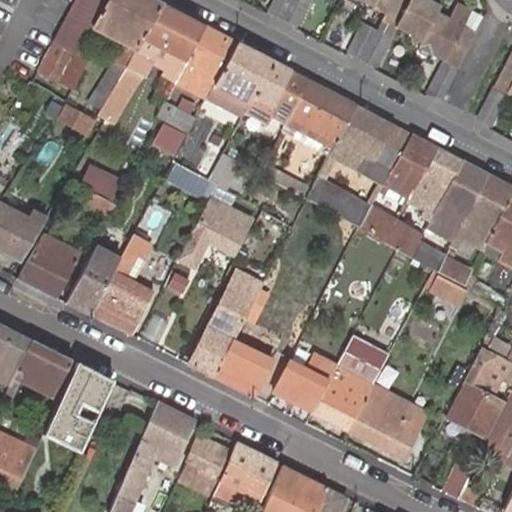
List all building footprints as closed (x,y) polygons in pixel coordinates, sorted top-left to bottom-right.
[(134,49),(160,4),(152,0),(75,0),(53,42),(36,72),(68,88),(84,59),(75,54),(85,37),(90,27),(97,30),(108,36),(127,46),(134,49)] [(283,17),(291,0),(276,0),(271,12),(283,17)] [(306,0),(291,0),(283,17),(294,23),(306,0)] [(350,0),(384,15),(390,0),(350,0)] [(439,5),(430,0),(390,0),(384,15),(380,21),(420,42),(436,12),(439,5)] [(449,65),(468,29),(463,26),(470,10),(456,3),(448,17),(436,12),(420,42),(417,49),(449,65)] [(184,62),(203,27),(160,4),(134,49),(124,67),(110,93),(111,94),(100,112),(106,116),(119,99),(133,72),(142,77),(151,62),(146,59),(154,46),(171,55),(184,62)] [(92,41),(97,30),(90,27),(85,37),(92,41)] [(217,78),(235,43),(222,37),(203,27),(184,62),(190,65),(203,72),(199,79),(213,86),(216,79),(217,78)] [(350,52),(361,57),(373,32),(362,27),(350,52)] [(475,32),(468,29),(449,65),(457,68),(475,32)] [(373,32),(361,57),(372,62),(384,37),(373,32)] [(270,62),(235,43),(217,78),(242,91),(238,98),(248,103),(270,62)] [(127,46),(122,45),(88,102),(99,109),(124,67),(134,49),(127,46)] [(164,68),(171,55),(154,46),(146,59),(151,62),(164,68)] [(492,87),(502,92),(511,74),(511,51),(492,87)] [(285,123),(306,80),(287,70),(270,62),(248,103),(249,104),(245,111),(251,115),(255,108),(285,123)] [(432,95),(446,70),(443,68),(429,94),(432,95)] [(454,74),(446,70),(432,95),(441,99),(454,74)] [(511,74),(502,92),(511,97),(511,74)] [(242,91),(217,78),(216,79),(213,86),(205,100),(209,103),(217,88),(238,98),(242,91)] [(329,155),(356,107),(306,80),(285,123),(280,132),(302,144),(311,127),(327,136),(318,152),(328,158),(329,155)] [(477,117),(486,122),(500,97),(490,92),(477,117)] [(500,97),(486,122),(488,123),(501,98),(500,97)] [(153,115),(185,131),(193,115),(161,99),(153,115)] [(63,100),(53,117),(70,128),(81,110),(68,103),(63,100)] [(389,173),(410,135),(356,107),(329,155),(328,158),(313,186),(311,190),(306,200),(328,213),(351,225),(357,228),(368,209),(369,208),(350,198),(350,200),(321,183),(335,158),(356,170),(364,156),(379,165),(377,167),(389,173)] [(146,144),(170,155),(181,131),(158,120),(146,144)] [(302,144),(318,152),(327,136),(311,127),(302,144)] [(407,199),(436,148),(410,135),(389,173),(382,184),(390,188),(404,195),(403,197),(407,199)] [(428,221),(460,161),(436,148),(407,199),(425,208),(420,217),(428,221)] [(205,180),(172,161),(162,179),(206,204),(209,199),(228,210),(236,196),(225,190),(240,162),(221,151),(205,180)] [(382,184),(389,173),(377,167),(379,165),(364,156),(356,170),(382,184)] [(38,171),(25,161),(7,187),(21,197),(38,171)] [(454,236),(486,174),(460,161),(428,221),(447,231),(447,232),(454,236)] [(85,162),(75,183),(107,198),(117,177),(85,162)] [(311,190),(264,166),(259,175),(263,177),(306,200),(311,190)] [(488,234),(511,189),(511,187),(486,174),(454,236),(450,244),(456,247),(462,236),(483,247),(484,244),(488,234)] [(63,198),(108,220),(115,206),(72,184),(63,198)] [(390,188),(382,184),(378,191),(404,204),(407,199),(403,197),(404,195),(390,188)] [(511,189),(488,234),(501,241),(498,246),(502,249),(501,253),(497,260),(511,267),(511,189)] [(206,204),(204,206),(214,211),(217,204),(209,199),(206,204)] [(0,204),(0,253),(2,255),(2,254),(18,261),(44,218),(32,212),(27,219),(13,211),(5,207),(0,204)] [(204,206),(191,233),(178,259),(192,267),(206,241),(233,256),(250,222),(228,210),(217,204),(214,211),(204,206)] [(394,224),(368,209),(357,228),(383,243),(394,224)] [(383,243),(396,251),(409,258),(417,243),(419,238),(394,224),(383,243)] [(89,315),(130,335),(152,293),(124,277),(135,257),(141,260),(150,243),(132,234),(120,257),(113,269),(112,271),(107,280),(89,315)] [(501,241),(488,234),(484,244),(501,253),(502,249),(498,246),(501,241)] [(16,279),(55,298),(79,254),(40,235),(16,279)] [(409,258),(433,271),(435,272),(443,257),(417,243),(409,258)] [(120,257),(95,244),(89,256),(113,269),(120,257)] [(64,302),(89,315),(107,280),(112,271),(113,269),(89,256),(82,268),(64,302)] [(443,257),(435,272),(462,286),(468,275),(470,271),(443,257)] [(169,272),(163,291),(179,296),(185,276),(169,272)] [(235,272),(232,277),(242,282),(245,277),(235,272)] [(468,275),(462,286),(471,291),(477,280),(468,275)] [(428,290),(447,301),(455,286),(436,276),(428,290)] [(187,365),(211,376),(231,340),(251,302),(258,290),(260,285),(245,277),(242,282),(232,277),(187,365)] [(258,290),(251,302),(262,307),(268,296),(258,290)] [(141,335),(158,343),(170,316),(153,308),(141,335)] [(388,315),(375,339),(388,346),(401,322),(388,315)] [(29,339),(0,324),(0,354),(4,356),(1,363),(0,364),(0,374),(11,380),(13,377),(19,364),(29,339)] [(70,359),(29,339),(19,364),(13,377),(51,396),(70,359)] [(509,347),(493,339),(488,348),(505,357),(509,347)] [(211,376),(252,398),(271,360),(242,345),(231,340),(211,376)] [(501,358),(479,347),(460,384),(462,385),(446,417),(482,436),(500,402),(486,396),(477,391),(493,362),(498,364),(501,358)] [(373,349),(364,366),(375,371),(384,355),(373,349)] [(311,413),(346,431),(371,385),(342,369),(345,363),(348,365),(353,355),(343,350),(335,366),(311,413)] [(328,350),(326,356),(332,360),(335,354),(328,350)] [(272,393),(311,413),(335,366),(312,354),(304,369),(288,361),(272,393)] [(500,369),(505,360),(501,358),(498,364),(493,362),(477,391),(486,396),(500,369)] [(507,399),(511,388),(511,363),(505,360),(500,369),(505,372),(496,393),(507,399)] [(96,373),(75,362),(44,431),(79,448),(108,387),(93,379),(96,373)] [(111,380),(96,373),(93,379),(108,387),(111,380)] [(371,385),(346,431),(383,450),(403,460),(427,413),(407,403),(371,385)] [(511,388),(507,399),(508,399),(505,406),(487,438),(484,446),(503,455),(508,447),(511,441),(511,388)] [(482,436),(486,438),(504,405),(500,402),(482,436)] [(193,422),(155,403),(140,440),(155,448),(160,451),(177,459),(193,422)] [(504,405),(486,438),(487,438),(505,406),(504,405)] [(213,442),(197,434),(192,445),(193,446),(187,460),(201,467),(209,471),(206,477),(212,480),(215,474),(222,460),(207,453),(213,442)] [(33,455),(0,439),(0,455),(7,459),(2,469),(22,478),(30,460),(33,455)] [(155,448),(140,440),(118,489),(111,505),(108,511),(128,511),(132,504),(134,499),(143,478),(145,473),(151,458),(155,448)] [(227,449),(213,442),(207,453),(222,460),(227,449)] [(275,463),(235,442),(219,480),(214,493),(220,495),(226,483),(247,493),(259,499),(275,463)] [(155,448),(151,458),(172,468),(177,459),(160,451),(155,448)] [(314,511),(326,488),(281,466),(259,511),(314,511)] [(442,492),(457,500),(470,473),(454,466),(442,492)] [(209,471),(201,467),(193,482),(204,487),(207,482),(210,483),(212,480),(206,477),(209,471)] [(22,478),(2,469),(0,468),(0,497),(10,502),(22,480),(22,478)] [(226,483),(220,495),(241,505),(247,493),(226,483)] [(337,511),(345,497),(326,488),(314,511),(337,511)] [(511,511),(511,488),(503,509),(509,511),(511,511)]
